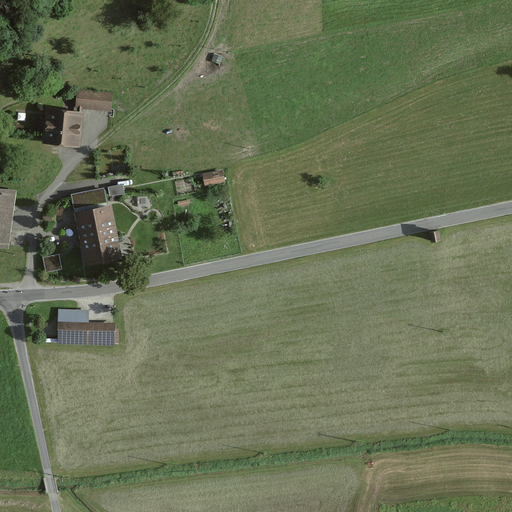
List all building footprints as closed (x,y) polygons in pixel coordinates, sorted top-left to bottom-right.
[(112,95),(79,92),(78,108),(111,111),(112,95)] [(84,113),(48,110),(46,143),(81,146),(84,113)] [(224,171),(205,175),(207,186),(226,182),(224,171)] [(111,195),(126,194),(125,183),(110,185),(111,195)] [(108,188),(77,195),(81,210),(111,203),(108,188)] [(15,194),(0,191),(0,247),(8,249),(15,194)] [(113,207),(78,214),(88,265),(124,258),(113,207)] [(438,233),(431,235),(433,242),(440,241),(438,233)] [(61,255),(44,259),(47,273),(64,270),(61,255)] [(90,310),(60,309),(59,344),(118,345),(118,326),(89,325),(90,310)]
